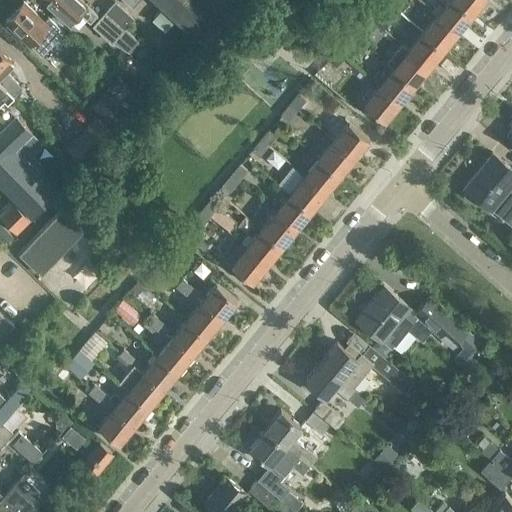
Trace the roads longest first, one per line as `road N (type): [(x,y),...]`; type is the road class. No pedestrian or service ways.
road 1 (tertiary): [(129,511),(407,182)]
road 2 (tertiary): [(407,182),(511,51)]
road 3 (residential): [(511,281),(407,182)]
